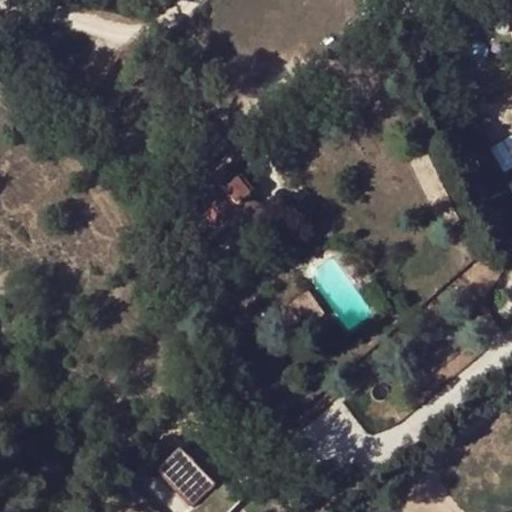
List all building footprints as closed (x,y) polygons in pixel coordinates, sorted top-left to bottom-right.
[(199,107),(181,119),(198,142),(188,149),(204,169),(230,148),(199,107)] [(213,185),(178,213),(223,219),(226,223),(235,233),(262,212),(249,195),(252,192),(239,177),(236,180),(223,165),(208,178),(213,185)] [(223,219),(178,213),(201,243),(226,223),(223,219)] [(436,370),(461,351),(442,324),(416,342),(436,370)] [(189,511),(224,511),(238,499),(187,446),(182,452),(180,450),(157,472),(193,509),(189,511)] [(238,499),(224,511),(232,511),(242,503),(238,499)]
